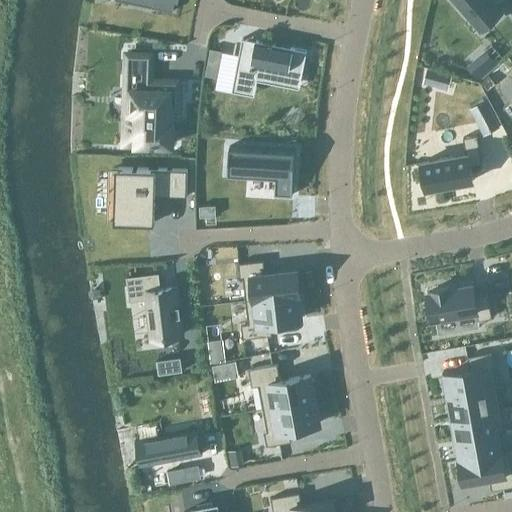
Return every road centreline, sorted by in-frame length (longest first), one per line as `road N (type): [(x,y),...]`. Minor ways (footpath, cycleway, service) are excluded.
road 1 (residential): [(341,254),(372,453)]
road 2 (residential): [(352,35),(338,227)]
road 3 (residential): [(511,224),(341,254)]
road 4 (residential): [(352,35),(206,4)]
road 5 (residential): [(338,227),(189,235)]
road 6 (residential): [(372,453),(244,474)]
